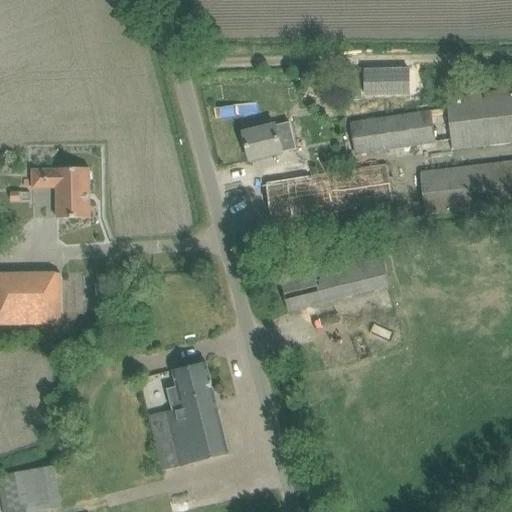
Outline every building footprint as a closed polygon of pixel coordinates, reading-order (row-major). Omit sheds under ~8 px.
[(365,94),(410,93),(410,69),(365,70),(365,94)] [(451,141),(452,150),(511,143),(511,89),(445,97),(447,108),(349,123),(354,156),(451,141)] [(276,126),(276,125),(243,133),(250,161),(296,149),(290,122),(276,126)] [(511,161),(419,172),(425,216),(511,205),(511,161)] [(273,171),(264,172),(272,222),(273,222),(273,221),(393,203),(388,166),(310,177),(309,165),(284,169),(273,171)] [(51,184),(57,184),(57,219),(90,218),(89,168),(56,169),(57,170),(32,171),(33,189),(51,188),(51,184)] [(290,312),(310,307),(390,287),(379,240),(278,266),(290,312)] [(60,273),(0,274),(0,324),(61,324),(60,273)] [(182,408),(148,417),(162,472),(229,455),(206,363),(173,371),(182,408)] [(0,476),(0,497),(2,511),(30,511),(62,506),(54,467),(0,476)]
